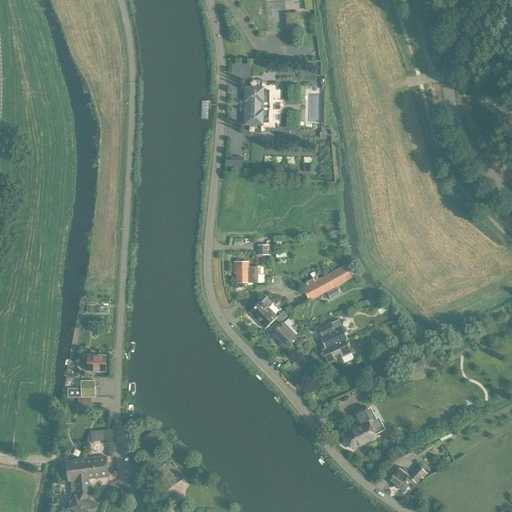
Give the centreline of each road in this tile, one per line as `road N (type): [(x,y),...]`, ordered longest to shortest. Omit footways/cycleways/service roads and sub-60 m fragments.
road 1 (unclassified): [(406,511),(339,460),(214,306),(207,263),(221,62),(209,0)]
road 2 (unclassified): [(141,511),(122,471),(117,421),(132,74),(119,0)]
road 3 (unknown): [(511,243),(459,188),(440,155),(394,0)]
road 4 (tertiary): [(511,199),(460,133),(448,94),(447,64),(469,0)]
